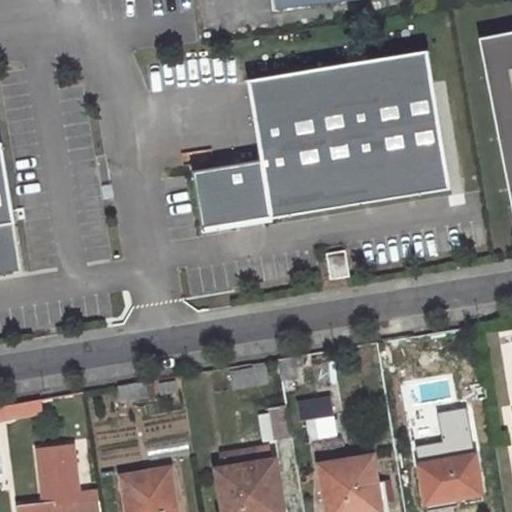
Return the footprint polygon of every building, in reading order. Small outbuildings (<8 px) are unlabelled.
[(275,0),(276,9),(344,0),(275,0)] [(511,31),(470,39),(507,234),(511,233),(511,31)] [(195,172),(205,231),(453,188),(429,51),(251,82),(264,160),(195,172)] [(0,144),(0,277),(25,274),(3,144),(0,144)] [(345,250),(325,253),(330,279),(349,276),(345,250)] [(432,340),(416,342),(417,352),(433,350),(432,340)] [(302,355),(278,359),(282,382),(297,380),(295,367),(303,366),(302,355)] [(254,369),(232,372),(235,387),(256,383),(254,369)] [(144,381),(119,385),(121,402),(147,397),(144,381)] [(39,398),(0,404),(0,418),(42,413),(39,398)] [(290,434),(286,409),(261,413),(265,438),(290,434)] [(101,511),(100,508),(98,496),(79,498),(73,447),(40,451),(45,504),(17,507),(17,511),(101,511)] [(475,455),(419,464),(426,504),(452,499),(482,494),(475,455)] [(381,511),(372,457),(320,465),(327,511),(381,511)] [(283,511),(275,459),(216,469),(223,511),(283,511)] [(176,511),(169,469),(121,477),(127,511),(176,511)]
